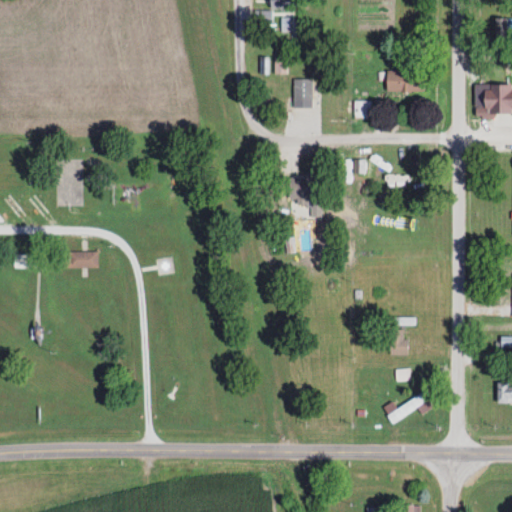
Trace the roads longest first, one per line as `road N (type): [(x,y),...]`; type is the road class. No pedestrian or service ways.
road 1 (secondary): [(0,450),(511,453)]
road 2 (residential): [(453,453),(458,0)]
road 3 (residential): [(511,138),(288,139),(259,131)]
road 4 (residential): [(259,131),(238,94),(235,0)]
